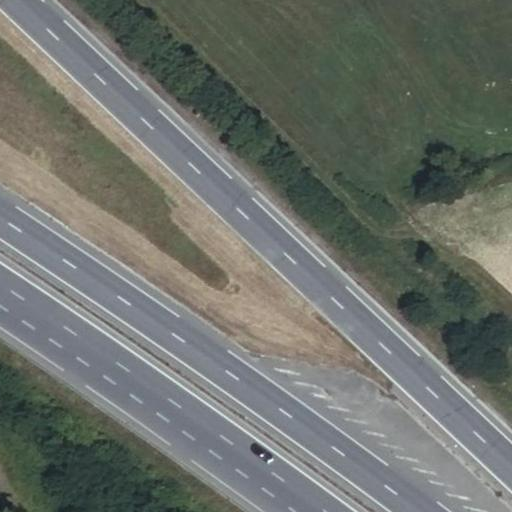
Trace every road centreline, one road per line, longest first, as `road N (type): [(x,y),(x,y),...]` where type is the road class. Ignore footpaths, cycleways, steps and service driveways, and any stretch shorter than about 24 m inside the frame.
road 1 (motorway): [(511,469),(16,0)]
road 2 (motorway): [(420,511),(0,219)]
road 3 (motorway): [(0,284),(328,511)]
